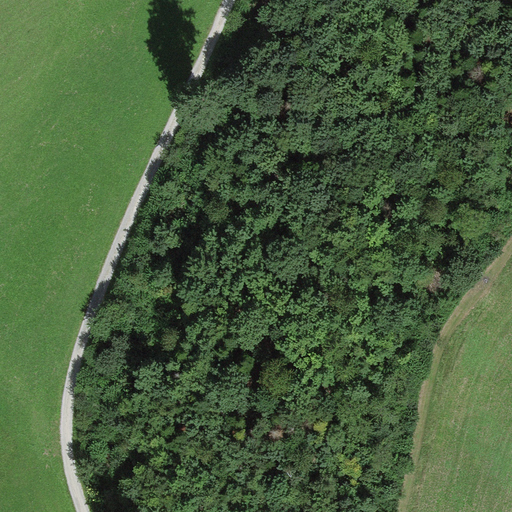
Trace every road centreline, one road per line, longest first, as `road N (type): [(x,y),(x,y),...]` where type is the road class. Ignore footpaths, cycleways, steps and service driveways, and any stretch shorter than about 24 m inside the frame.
road 1 (track): [(233,0),(80,356),(69,441),(80,511)]
road 2 (track): [(397,511),(440,332),(511,241)]
